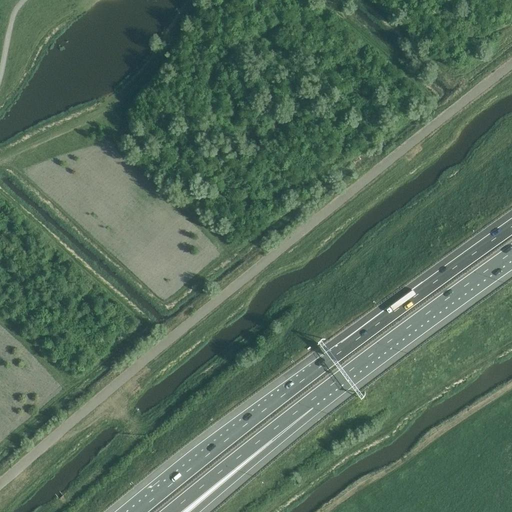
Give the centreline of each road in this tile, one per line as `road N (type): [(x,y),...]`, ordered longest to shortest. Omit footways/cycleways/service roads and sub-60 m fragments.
road 1 (motorway): [(511,226),(137,511)]
road 2 (motorway): [(309,401),(511,252)]
road 3 (motorway): [(170,511),(309,401)]
road 4 (motorway): [(191,511),(309,401)]
